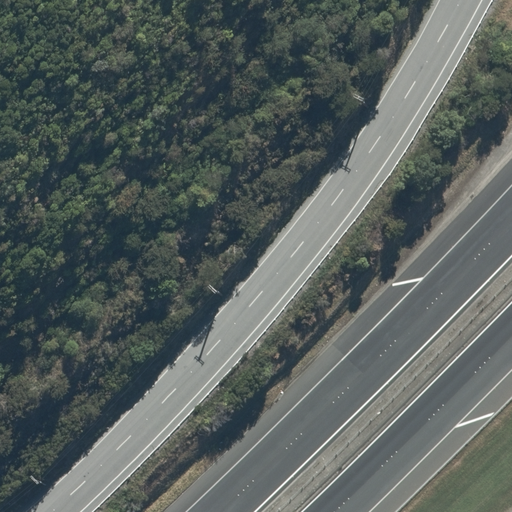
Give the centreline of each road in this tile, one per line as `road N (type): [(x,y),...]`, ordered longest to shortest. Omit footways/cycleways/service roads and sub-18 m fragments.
road 1 (unclassified): [(53,511),(138,438),(282,266),(426,83),(463,0)]
road 2 (trunk): [(219,511),(511,219)]
road 3 (trunk): [(511,335),(334,511)]
